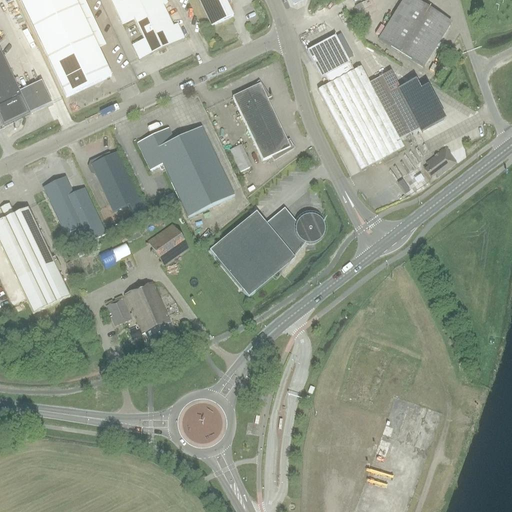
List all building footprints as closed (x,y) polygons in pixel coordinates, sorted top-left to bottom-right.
[(84,0),(20,0),(67,98),(112,77),(99,50),(106,47),(84,0)] [(168,4),(165,0),(110,0),(122,25),(134,20),(144,41),(132,47),(139,61),(185,40),(178,26),(173,28),(163,6),(168,4)] [(198,0),(211,27),(233,16),(225,0),(198,0)] [(423,69),(451,23),(414,0),(403,0),(378,40),(423,69)] [(335,37),(307,52),(322,79),(325,77),(329,85),(318,91),(361,171),(404,149),(400,141),(421,129),(422,132),(443,120),(426,88),(420,91),(414,81),(392,93),(384,77),(370,84),(361,68),(354,72),(335,37)] [(0,121),(3,128),(52,105),(42,82),(20,93),(0,50),(0,121)] [(288,142),(276,117),(268,101),(271,100),(260,83),(252,88),(253,89),(233,98),(263,162),(272,158),(274,162),(295,150),(290,141),(288,142)] [(235,197),(224,173),(202,128),(175,141),(169,129),(138,144),(151,171),(163,166),(188,219),(235,197)] [(243,145),(233,149),(242,172),(253,167),(243,145)] [(437,179),(456,164),(445,150),(426,164),(429,168),(424,171),(431,179),(435,176),(437,179)] [(113,213),(129,205),(138,224),(151,218),(142,198),(138,200),(117,154),(91,166),(113,213)] [(44,190),(65,234),(76,229),(83,244),(106,234),(85,190),(74,196),(66,179),(44,190)] [(70,297),(54,264),(28,209),(15,215),(10,204),(0,208),(0,244),(33,314),(70,297)] [(266,225),(256,213),(210,252),(248,299),(295,260),(294,258),(306,244),(308,245),(311,245),(312,245),(314,245),(315,244),(318,243),(319,242),(321,239),(323,237),(324,234),(324,232),(324,230),(324,228),(323,227),(323,225),(322,223),(320,221),(317,219),(315,218),(312,217),(309,217),(307,218),(304,219),(301,221),(299,222),(298,225),(285,209),(266,225)] [(165,267),(189,250),(172,225),(155,237),(153,235),(147,238),(149,241),(148,242),(165,267)] [(77,254),(69,258),(71,263),(80,259),(77,254)] [(125,260),(131,271),(137,267),(131,256),(125,260)] [(131,341),(142,336),(145,335),(150,345),(171,336),(167,325),(170,324),(153,285),(125,296),(139,327),(127,332),(131,341)] [(132,320),(123,299),(105,307),(109,315),(111,315),(112,317),(110,318),(115,328),(132,320)]
